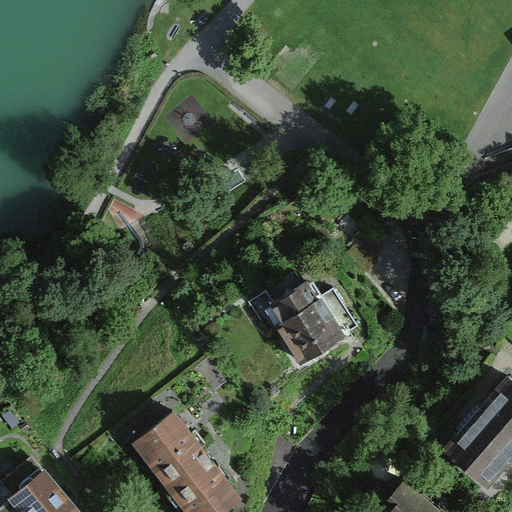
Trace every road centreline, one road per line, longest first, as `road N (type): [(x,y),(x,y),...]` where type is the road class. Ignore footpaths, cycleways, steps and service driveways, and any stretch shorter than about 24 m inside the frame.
road 1 (residential): [(276,511),(318,436),(408,329),(418,211)]
road 2 (track): [(198,47),(168,80),(92,209),(0,291)]
road 3 (residential): [(418,211),(198,47)]
road 4 (residential): [(418,211),(486,129),(511,70)]
